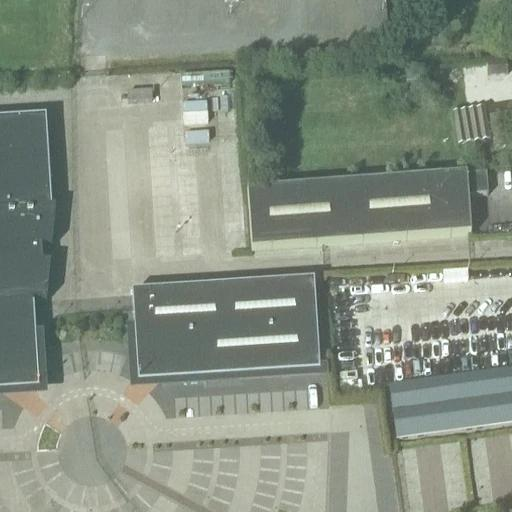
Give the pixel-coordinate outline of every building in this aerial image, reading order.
[(151,103),(151,93),(126,94),(127,105),(151,103)] [(0,394),(38,392),(33,303),(46,303),(50,266),(42,265),(41,249),(51,248),(55,211),(50,210),(45,120),(0,122),(0,394)] [(246,193),(251,253),(470,237),(467,198),(487,197),(485,176),(246,193)] [(313,283),(131,295),(137,386),(318,375),(313,283)] [(103,299),(79,300),(80,312),(104,311),(103,299)] [(411,303),(379,304),(382,376),(413,375),(411,303)] [(511,371),(421,383),(389,388),(392,414),(396,443),(511,426),(511,371)] [(149,499),(135,509),(132,506),(124,511),(150,511),(156,508),(149,499)]
